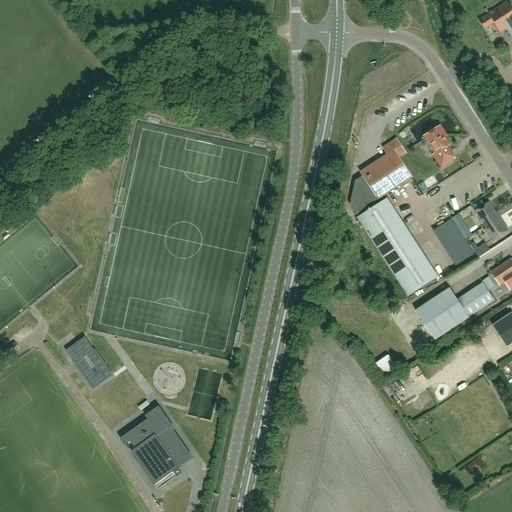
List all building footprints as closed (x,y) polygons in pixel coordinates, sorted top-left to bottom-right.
[(511,36),(511,9),(507,2),(479,21),(484,29),(494,23),(501,33),(507,29),(511,36)] [(425,138),(429,144),(435,154),(433,155),(441,168),(455,159),(447,147),(450,145),(445,137),(446,136),(441,127),(435,131),(434,129),(432,129),(428,132),(428,134),(429,135),(425,138)] [(412,178),(399,158),(406,153),(397,140),(384,149),(388,155),(361,173),(363,176),(355,182),(350,207),(358,219),(357,220),(408,298),(409,298),(438,278),(388,199),(387,200),(384,196),(386,195),(412,178)] [(119,153),(110,158),(112,163),(122,158),(119,153)] [(111,163),(107,155),(93,162),(98,170),(111,163)] [(435,177),(426,183),(430,188),(439,182),(435,177)] [(476,212),(487,230),(485,231),(492,241),(508,231),(499,217),(489,203),(476,212)] [(468,229),(463,222),(458,215),(452,219),(465,240),(472,235),(468,229)] [(451,220),(434,231),(456,266),(474,254),(451,220)] [(511,261),(492,274),(498,283),(503,280),(510,291),(511,289),(511,261)] [(469,318),(494,301),(483,283),(457,300),(450,288),(415,311),(435,341),(469,318)] [(507,348),(511,345),(511,313),(493,326),(507,348)] [(85,337),(66,351),(93,389),(112,375),(85,337)] [(19,349),(15,343),(6,350),(10,355),(19,349)] [(391,355),(376,365),(385,378),(399,368),(391,355)] [(192,458),(173,431),(174,430),(158,408),(146,416),(148,420),(121,439),(125,445),(130,441),(159,481),(173,471),(177,476),(181,473),(178,468),(192,458)]
